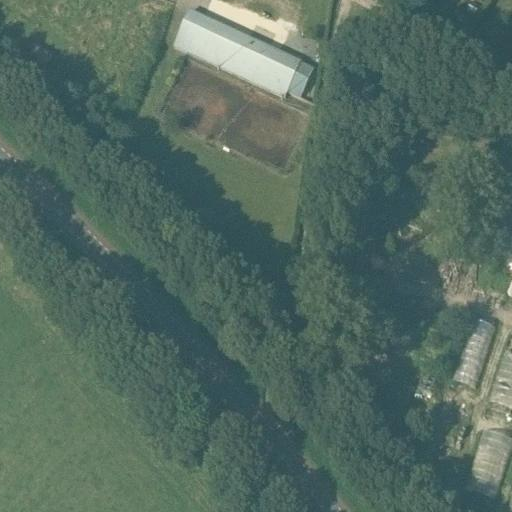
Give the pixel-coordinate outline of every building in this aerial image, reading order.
[(301,102),(315,71),(190,13),(174,50),(286,101),(289,95),(301,102)] [(511,233),(506,231),(499,253),(511,257),(511,233)] [(477,392),(496,329),(471,322),(452,384),(477,392)] [(511,435),(511,335),(509,335),(484,428),(511,435)] [(511,440),(481,434),(468,494),(500,501),(511,444),(511,440)]
